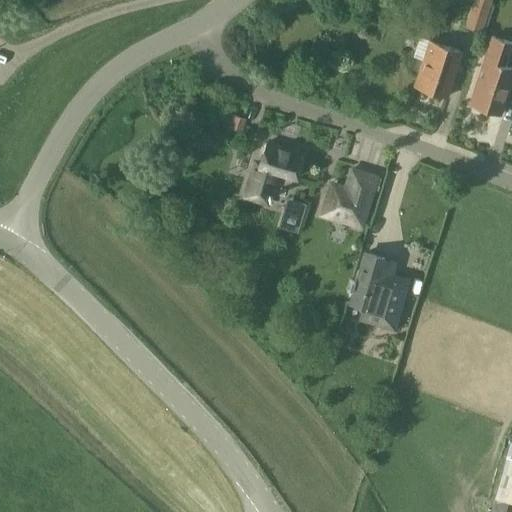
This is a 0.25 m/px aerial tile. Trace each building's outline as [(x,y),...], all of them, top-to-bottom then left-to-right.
[(481,32),(491,0),(472,0),(464,26),(481,32)] [(509,53),(511,42),(492,35),(469,104),(499,115),(511,76),(511,67),(499,63),(504,51),(509,53)] [(446,97),(462,51),(429,40),(414,86),(446,97)] [(297,178),(304,155),(265,143),(259,165),(254,163),(244,196),(267,203),(277,171),(297,178)] [(365,212),(365,211),(376,176),(351,169),(343,195),(328,190),(320,215),(351,224),(356,209),(365,212)] [(394,329),(408,283),(391,278),(396,262),(366,252),(350,302),(364,307),(360,319),(394,329)] [(511,439),(510,439),(505,455),(494,497),(493,499),(511,503),(511,439)]
